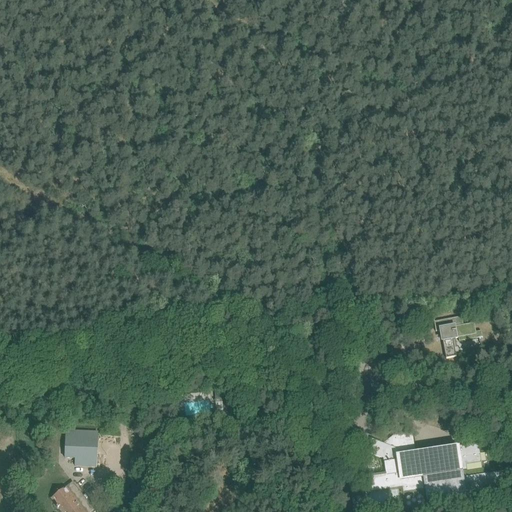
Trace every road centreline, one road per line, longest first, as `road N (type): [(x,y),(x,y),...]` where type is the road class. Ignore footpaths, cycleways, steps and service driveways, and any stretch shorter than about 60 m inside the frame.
road 1 (track): [(0,374),(117,344),(511,286)]
road 2 (unclassified): [(0,404),(293,341)]
